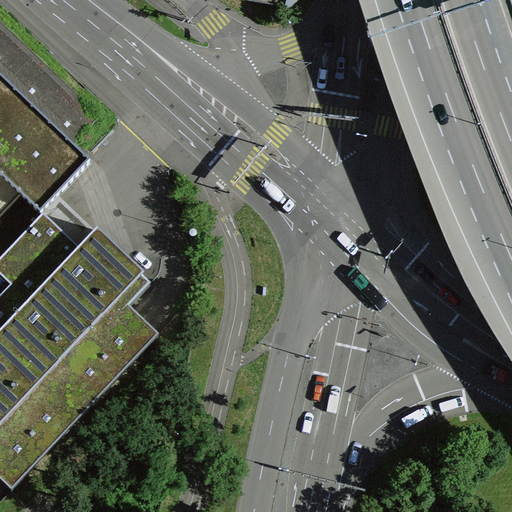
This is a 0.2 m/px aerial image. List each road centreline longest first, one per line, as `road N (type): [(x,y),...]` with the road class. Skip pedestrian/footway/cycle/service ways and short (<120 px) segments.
road 1 (primary): [(318,200),(258,511)]
road 2 (motorway): [(368,247),(406,0)]
road 3 (motorway): [(421,23),(511,256)]
road 4 (primary): [(319,488),(368,247)]
road 5 (primary): [(319,488),(381,423),(410,407),(511,384)]
road 6 (secondary): [(318,200),(164,61)]
road 7 (motorway): [(346,0),(312,38),(253,63),(164,61)]
road 8 (motorway): [(347,0),(318,200)]
road 9 (primary): [(511,355),(368,247)]
road 10 (motorway): [(511,153),(457,5)]
